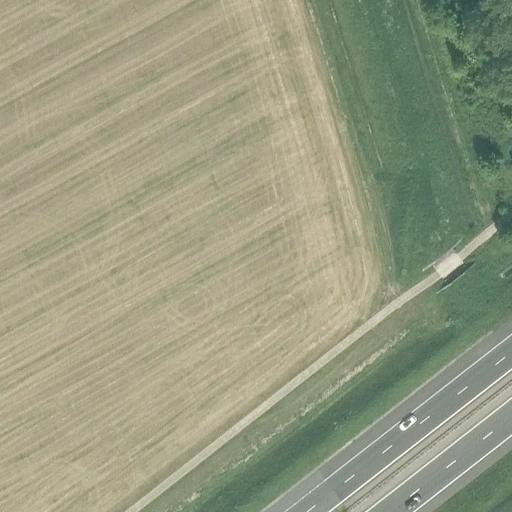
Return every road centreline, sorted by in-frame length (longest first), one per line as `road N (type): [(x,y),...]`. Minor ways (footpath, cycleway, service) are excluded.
road 1 (motorway): [(511,352),(308,511)]
road 2 (motorway): [(391,511),(511,418)]
